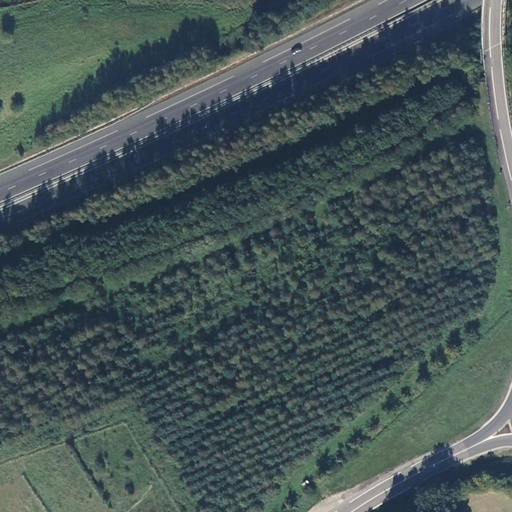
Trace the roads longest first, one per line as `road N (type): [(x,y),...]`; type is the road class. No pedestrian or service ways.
road 1 (motorway): [(0,218),(463,0)]
road 2 (motorway): [(409,0),(0,195)]
road 3 (motorway): [(497,0),(498,77),(511,158)]
road 4 (secondary): [(475,444),(356,511)]
